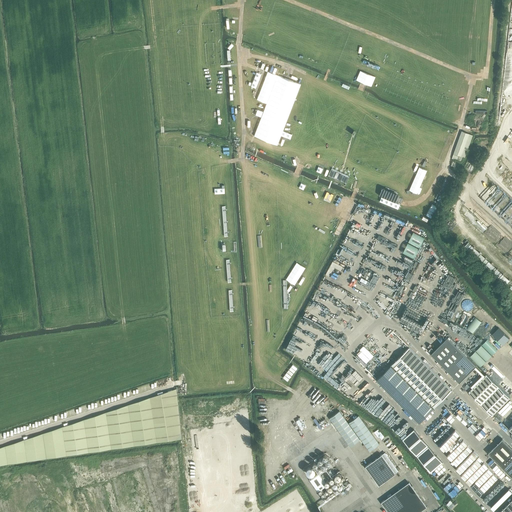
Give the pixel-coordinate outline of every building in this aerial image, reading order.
[(462,131),(452,158),(461,161),(463,156),(465,157),(473,135),(462,131)] [(511,155),(500,168),(511,178),(511,155)] [(413,232),(408,241),(420,247),(425,237),(413,232)] [(408,242),(403,252),(414,258),(419,248),(408,242)] [(475,317),(467,328),(473,333),(482,322),(475,317)] [(499,328),(492,335),(502,345),(509,338),(499,328)] [(431,354),(445,368),(462,352),(448,337),(431,354)] [(487,339),(469,357),(480,367),(497,350),(487,339)] [(409,347),(377,379),(419,422),(452,390),(409,347)] [(462,352),(445,368),(459,382),(476,366),(462,352)] [(471,389),(469,391),(492,415),(494,413),(510,397),(486,374),(471,389)] [(0,447),(0,464),(181,439),(176,389),(121,407),(84,419),(8,445),(0,447)] [(350,446),(360,439),(340,411),(330,418),(350,446)] [(349,422),(370,451),(379,444),(359,415),(349,422)] [(414,429),(402,439),(431,472),(442,462),(414,429)] [(511,448),(503,439),(488,453),(511,477),(511,448)] [(365,466),(379,485),(396,473),(382,454),(365,466)] [(310,480),(318,491),(325,486),(323,483),(325,482),(319,474),(310,480)] [(381,502),(388,511),(419,511),(427,507),(409,482),(381,502)] [(450,500),(447,504),(451,508),(457,502),(455,500),(453,503),(450,500)] [(511,511),(511,500),(500,511),(511,511)]
